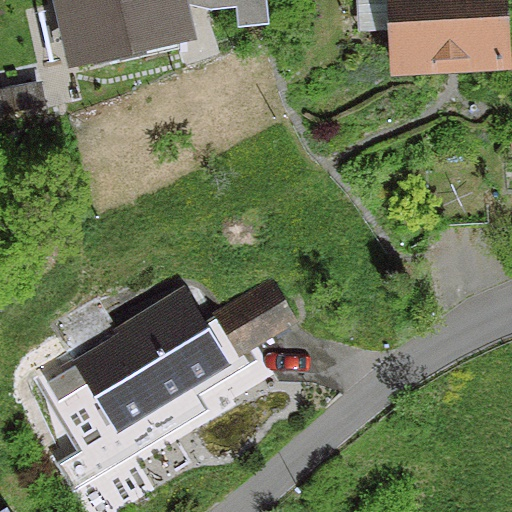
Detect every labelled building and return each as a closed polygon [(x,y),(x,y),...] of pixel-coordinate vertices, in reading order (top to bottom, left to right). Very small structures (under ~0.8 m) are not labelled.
[(57,0),(58,1),(70,57),(181,32),(173,0),(57,0)] [(389,30),(391,68),(501,62),(497,0),(353,0),(355,32),(389,30)] [(31,86),(0,91),(0,110),(34,105),(31,86)] [(215,315),(239,356),(244,353),(298,321),(273,280),(215,315)] [(206,321),(185,286),(114,328),(116,333),(39,379),(83,451),(60,465),(74,490),(208,410),(199,395),(251,364),(244,353),(239,356),(215,315),(206,321)]
